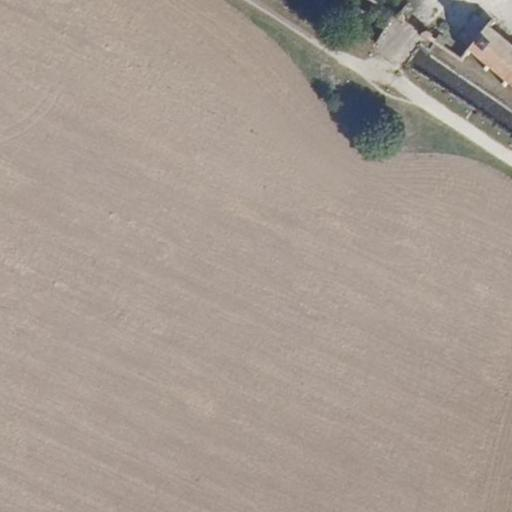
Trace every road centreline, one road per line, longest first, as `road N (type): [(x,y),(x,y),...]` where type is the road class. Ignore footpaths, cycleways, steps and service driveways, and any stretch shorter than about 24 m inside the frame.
road 1 (track): [(381,78),(511,162)]
road 2 (track): [(260,0),(381,78)]
